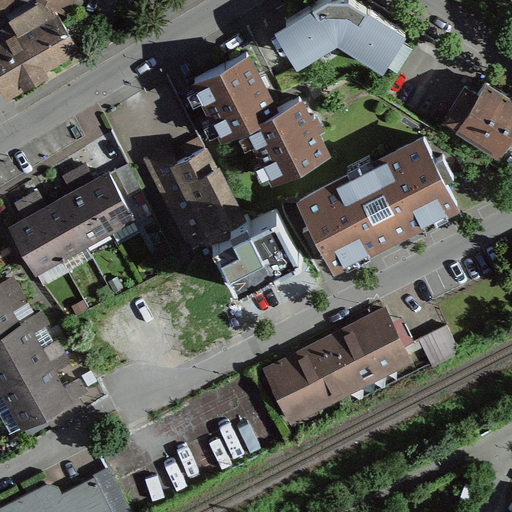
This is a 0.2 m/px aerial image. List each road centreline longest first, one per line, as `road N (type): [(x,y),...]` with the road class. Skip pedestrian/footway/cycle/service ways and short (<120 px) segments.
road 1 (residential): [(511,223),(115,407)]
road 2 (tertiary): [(0,137),(236,0)]
road 3 (residential): [(511,444),(372,511)]
road 4 (residential): [(115,407),(0,467)]
